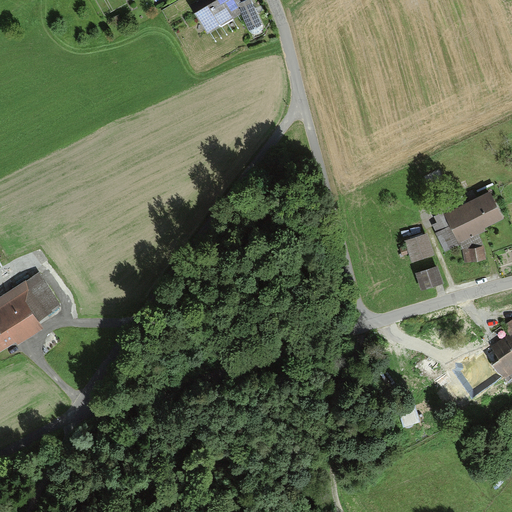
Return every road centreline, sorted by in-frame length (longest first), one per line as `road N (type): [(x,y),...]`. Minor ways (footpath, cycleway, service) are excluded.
road 1 (residential): [(300,113),(87,388),(74,418)]
road 2 (residential): [(365,327),(74,418)]
road 3 (residential): [(300,113),(365,327)]
road 4 (track): [(324,511),(322,449),(365,327)]
road 5 (residential): [(365,327),(511,282)]
